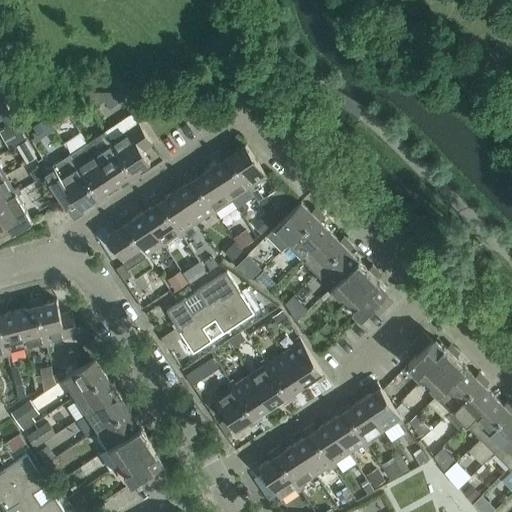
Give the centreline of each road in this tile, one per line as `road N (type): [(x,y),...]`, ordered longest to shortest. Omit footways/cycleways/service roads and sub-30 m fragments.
road 1 (residential): [(213,477),(365,375),(429,296)]
road 2 (tertiary): [(72,256),(213,477)]
road 3 (residential): [(429,296),(246,118)]
road 4 (unclassified): [(72,256),(86,230),(246,118)]
